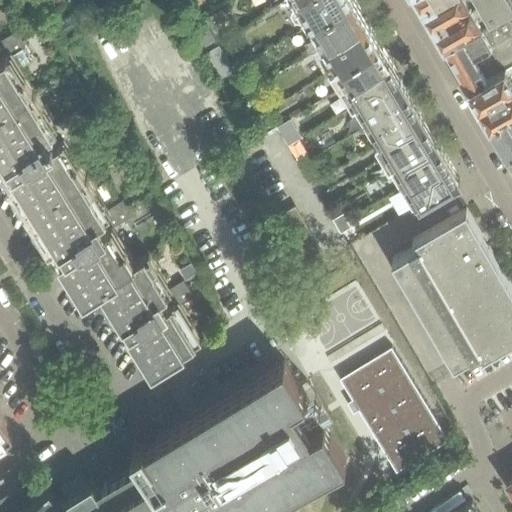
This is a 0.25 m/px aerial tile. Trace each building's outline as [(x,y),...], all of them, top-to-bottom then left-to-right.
[(110,0),(95,0),(94,1),(100,11),(112,3),(110,0)] [(309,23),(345,0),(293,0),(307,24),(309,23)] [(312,52),(366,18),(355,0),(345,0),(309,23),(317,36),(307,42),(312,52)] [(511,0),(418,0),(445,45),(511,7),(511,0)] [(511,7),(445,45),(467,84),(511,60),(511,7)] [(203,16),(190,24),(203,46),(216,39),(203,16)] [(332,70),(379,41),(366,18),(312,52),(300,59),(303,64),(315,56),(318,61),(324,58),(332,70)] [(0,108),(34,87),(13,53),(25,45),(16,30),(0,40),(0,108)] [(341,87),(389,57),(379,41),(332,70),(341,87)] [(219,43),(206,51),(221,77),(234,69),(219,43)] [(353,107),(401,78),(389,58),(341,87),(353,107)] [(511,60),(467,84),(477,101),(511,81),(511,60)] [(364,127),(412,98),(401,78),(353,107),(364,127)] [(489,121),(511,109),(511,81),(477,101),(489,121)] [(87,174),(64,135),(60,137),(59,137),(54,141),(52,138),(55,136),(52,133),(50,135),(47,131),(58,125),(34,87),(0,108),(0,144),(7,155),(6,156),(7,158),(6,159),(6,160),(8,159),(8,160),(12,157),(16,162),(12,165),(10,166),(11,168),(13,167),(14,169),(15,168),(22,180),(21,181),(22,183),(19,185),(28,198),(29,197),(28,197),(31,196),(32,198),(33,197),(37,204),(87,174)] [(376,147),(424,118),(412,98),(364,127),(376,147)] [(511,109),(489,121),(506,151),(511,147),(511,109)] [(259,115),(248,122),(257,137),(268,131),(259,115)] [(289,118),(277,125),(282,132),(294,125),(289,118)] [(389,169),(437,140),(424,118),(376,147),(389,169)] [(299,137),(288,144),(294,152),(304,146),(299,137)] [(401,188),(448,159),(437,140),(389,169),(401,188)] [(315,164),(307,151),(297,157),(305,170),(315,164)] [(412,208),(460,180),(448,159),(401,188),(412,208)] [(125,245),(113,226),(131,215),(122,199),(108,208),(87,174),(37,204),(41,211),(41,212),(42,214),(38,216),(39,217),(47,229),(48,228),(50,226),(51,229),(52,228),(60,240),(54,244),(55,246),(54,247),(54,248),(56,247),(56,248),(60,245),(64,250),(59,253),(60,253),(58,254),(59,256),(61,255),(62,256),(70,268),(69,268),(70,270),(67,272),(76,286),(77,285),(76,285),(78,283),(80,286),(81,285),(85,293),(100,283),(136,261),(125,245)] [(511,337),(511,282),(489,243),(467,206),(412,237),(416,243),(394,257),(455,362),(478,349),(482,355),(511,337)] [(351,226),(343,212),(333,218),(341,232),(351,226)] [(202,338),(180,302),(193,294),(183,279),(170,287),(148,252),(136,261),(100,283),(104,289),(104,290),(105,292),(101,294),(110,307),(111,307),(110,306),(113,305),(114,307),(115,307),(122,319),(123,321),(121,322),(122,323),(124,322),(124,323),(128,320),(131,326),(127,328),(127,329),(126,330),(127,330),(126,331),(127,332),(129,331),(130,332),(130,331),(138,343),(137,344),(138,346),(135,348),(143,361),(144,361),(144,360),(146,359),(148,361),(149,361),(153,368),(202,338)] [(392,346),(340,378),(397,471),(449,439),(392,346)] [(279,511),(349,469),(328,436),(317,443),(297,410),(308,403),(299,388),(289,372),(153,454),(150,449),(136,458),(141,466),(135,470),(120,479),(106,487),(99,491),(96,486),(89,490),(89,489),(88,489),(86,490),(86,491),(80,495),(74,499),(73,499),(73,498),(71,500),(72,501),(61,507),(53,494),(55,492),(54,491),(32,505),(19,511),(279,511)] [(317,443),(328,436),(323,428),(308,403),(297,410),(317,443)] [(4,418),(0,411),(0,450),(6,446),(7,446),(7,445),(6,445),(4,442),(14,436),(12,434),(6,425),(7,424),(6,423),(7,422),(4,417),(4,418)] [(19,511),(32,505),(20,486),(9,468),(0,473),(0,507),(6,503),(11,511),(19,511)] [(480,511),(472,500),(452,511),(480,511)]
